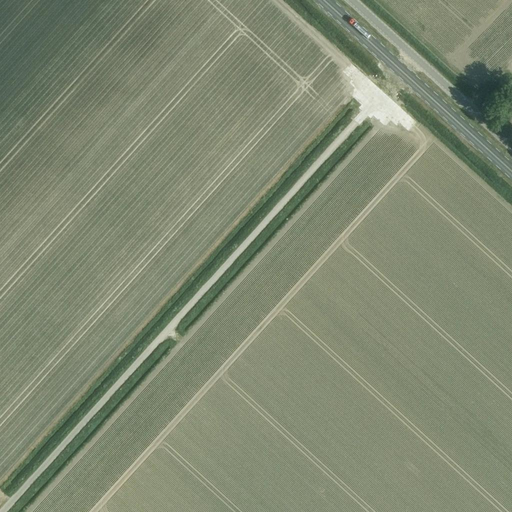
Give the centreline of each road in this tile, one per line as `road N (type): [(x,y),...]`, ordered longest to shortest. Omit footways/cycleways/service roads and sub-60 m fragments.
road 1 (unclassified): [(1,511),(366,110)]
road 2 (primary): [(511,172),(322,0)]
road 3 (unclassified): [(511,146),(351,0)]
